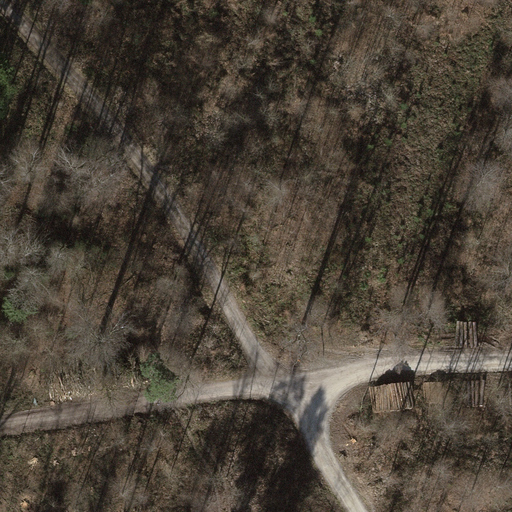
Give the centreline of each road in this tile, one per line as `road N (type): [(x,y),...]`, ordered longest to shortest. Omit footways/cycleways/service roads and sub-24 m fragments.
road 1 (motorway): [(0,321),(511,247)]
road 2 (motorway): [(511,18),(0,91)]
road 3 (track): [(278,379),(132,150),(0,1)]
road 4 (motorway): [(112,511),(511,444)]
road 5 (track): [(278,379),(0,425)]
road 6 (track): [(511,356),(278,379)]
road 7 (track): [(356,511),(278,379)]
